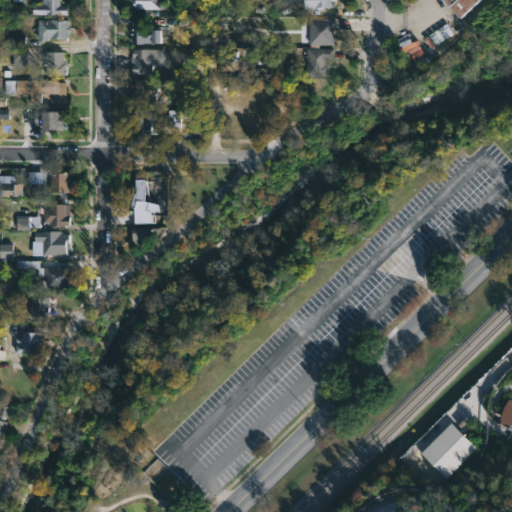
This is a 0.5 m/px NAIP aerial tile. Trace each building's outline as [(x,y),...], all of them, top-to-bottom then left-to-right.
[(58,0),(58,5),(67,5),(67,14),(31,14),(32,4),(40,4),(40,0),(58,0)] [(157,0),(157,8),(129,8),(129,0),(157,0)] [(335,0),(335,1),(331,1),(331,6),(321,6),(321,9),(302,9),(302,0),(335,0)] [(479,0),(461,17),(445,0),(479,0)] [(68,19),(68,39),(48,38),(48,40),(37,40),(37,19),(68,19)] [(333,44),(307,44),(307,19),(332,19),(333,44)] [(142,22),(142,29),(162,29),(163,43),(131,44),(130,30),(131,30),(131,23),(142,22)] [(24,41),(24,48),(25,48),(25,68),(12,68),(11,35),(24,36),(24,41)] [(162,48),(162,51),(168,51),(168,65),(151,65),(151,72),(133,72),(133,61),(130,62),(131,49),(162,48)] [(326,59),(326,62),(328,62),(328,75),(306,75),(306,48),(332,48),(332,59),(326,59)] [(66,74),(47,74),(48,51),(66,51),(66,74)] [(20,77),(20,79),(43,79),(43,81),(64,82),(64,84),(68,84),(68,102),(53,102),(53,91),(43,91),(43,103),(31,103),(31,93),(5,93),(5,80),(12,80),(12,77),(20,77)] [(152,78),(152,86),(157,86),(157,101),(133,102),(133,90),(135,90),(134,79),(152,78)] [(69,119),(69,128),(45,129),(45,126),(35,125),(35,111),(69,109),(69,119)] [(149,110),(149,124),(152,124),(153,134),(130,134),(130,110),(149,110)] [(170,127),(180,127),(181,111),(171,110),(170,127)] [(44,171),(42,195),(23,195),(24,184),(27,184),(27,171),(44,171)] [(68,192),(51,192),(51,173),(67,172),(68,192)] [(0,175),(14,175),(14,186),(19,186),(19,196),(0,196),(0,175)] [(136,223),(155,224),(155,212),(161,212),(161,203),(147,203),(147,180),(136,180),(136,207),(137,207),(136,223)] [(69,204),(69,226),(47,225),(47,223),(41,223),(42,208),(48,208),(48,204),(69,204)] [(17,228),(40,228),(40,216),(16,217),(17,228)] [(133,240),(160,242),(161,229),(133,228),(133,240)] [(57,231),(58,233),(67,233),(67,249),(65,249),(65,255),(33,255),(33,232),(57,231)] [(0,257),(13,258),(13,245),(0,244),(0,257)] [(72,267),(72,273),(76,273),(76,281),(70,281),(70,287),(45,288),(44,267),(72,267)] [(43,316),(30,316),(31,297),(55,297),(55,310),(43,309),(43,316)] [(41,332),(41,353),(17,352),(17,332),(41,332)] [(511,400),(511,423),(500,423),(500,420),(501,413),(509,398),(511,400)] [(10,412),(6,427),(8,428),(6,432),(5,431),(1,441),(0,440),(0,404),(11,408),(10,412)] [(445,478),(477,448),(453,423),(421,453),(445,478)] [(143,472),(174,505),(188,492),(158,459),(143,472)]
